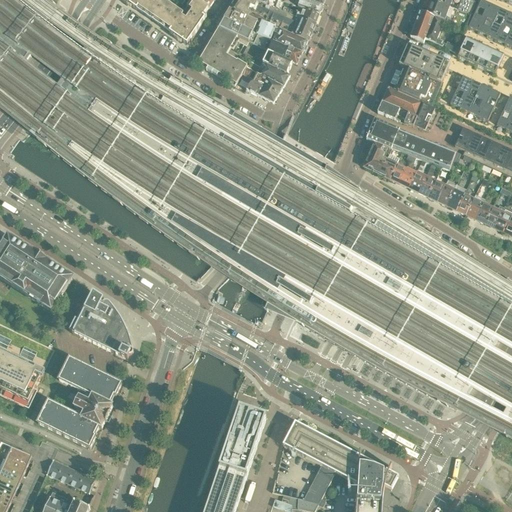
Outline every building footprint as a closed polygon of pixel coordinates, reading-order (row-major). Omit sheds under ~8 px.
[(137,11),(144,0),(120,0),(128,5),(137,11)] [(144,0),(137,11),(145,17),(157,1),(155,0),(144,0)] [(193,0),(192,0),(181,17),(169,34),(187,46),(205,19),(203,18),(208,10),(193,0)] [(193,0),(208,10),(214,2),(212,0),(193,0)] [(237,0),(230,10),(250,18),(258,4),(280,13),(283,6),(285,7),(286,5),(276,1),(273,0),(237,0)] [(275,0),(276,1),(286,5),(294,8),(299,9),(319,17),(320,14),(322,14),(323,11),(322,9),(323,7),(302,0),(275,0)] [(433,0),(428,16),(444,23),(465,32),(476,0),(433,0)] [(501,78),(508,81),(511,83),(511,0),(481,0),(468,29),(469,29),(461,45),(463,46),(457,58),(460,60),(501,78)] [(145,17),(153,22),(165,6),(157,1),(145,17)] [(250,18),(269,26),(304,42),(308,43),(309,40),(310,40),(312,37),(311,35),(312,33),(314,32),(315,29),(314,28),(315,27),(282,13),(280,13),(258,4),(250,18)] [(153,22),(161,28),(173,12),(165,6),(153,22)] [(282,13),(315,27),(316,25),(319,17),(299,9),(297,13),(284,8),(282,13)] [(230,10),(225,18),(261,36),(263,37),(269,26),(250,18),(230,10)] [(161,28),(169,34),(181,17),(173,12),(161,28)] [(444,23),(428,16),(420,12),(410,39),(411,39),(423,44),(425,41),(436,46),(455,54),(457,48),(447,44),(446,45),(442,44),(443,42),(440,41),(440,42),(437,41),(444,23)] [(224,20),(219,29),(249,44),(256,47),(261,36),(225,18),(224,20)] [(269,26),(263,37),(288,48),(288,49),(289,47),(303,53),(306,46),(308,43),(304,42),(269,26)] [(219,75),(236,86),(242,76),(246,69),(251,72),(257,75),(283,89),(290,78),(287,76),(263,64),(261,68),(250,62),(247,68),(227,56),(236,41),(247,48),(249,44),(219,29),(208,48),(199,63),(208,69),(206,72),(207,72),(211,74),(211,75),(212,75),(217,78),(219,75)] [(115,67),(116,67),(124,54),(125,54),(125,53),(122,51),(122,52),(121,51),(121,50),(118,48),(113,45),(112,45),(112,44),(104,39),(103,38),(98,36),(98,37),(90,48),(89,50),(92,52),(100,57),(106,61),(111,65),(115,67)] [(288,48),(263,37),(261,36),(256,47),(268,52),(292,64),(297,66),(303,53),(289,47),(288,49),(288,48)] [(405,70),(424,78),(441,85),(450,65),(408,47),(399,67),(405,69),(405,70)] [(263,64),(287,76),(292,64),(268,52),(263,64)] [(242,158),(236,171),(250,179),(253,172),(254,168),(258,160),(261,151),(262,149),(265,142),(267,139),(269,134),(269,133),(266,131),(261,128),(260,127),(258,126),(251,122),(250,122),(250,121),(242,116),(242,117),(240,116),(241,116),(232,111),(232,112),(231,114),(231,115),(231,114),(230,115),(224,112),(227,108),(223,105),(222,106),(221,105),(213,100),(212,99),(203,94),(203,95),(202,94),(202,93),(200,92),(194,89),(193,89),(192,88),(193,88),(190,86),(184,83),(183,83),(174,78),(173,77),(172,77),(170,79),(170,81),(168,80),(169,80),(164,77),(160,75),(159,74),(151,69),(150,69),(149,69),(150,68),(141,63),(140,63),(140,62),(132,57),(132,58),(131,57),(130,57),(131,56),(125,53),(125,54),(124,54),(116,67),(116,68),(126,74),(139,82),(144,85),(148,87),(153,90),(158,93),(164,97),(165,97),(164,98),(162,102),(161,104),(165,106),(175,112),(176,113),(180,115),(184,117),(189,120),(190,120),(189,121),(191,122),(193,123),(199,126),(203,128),(209,132),(212,134),(216,136),(218,137),(232,145),(234,146),(233,146),(234,147),(236,148),(239,150),(242,152),(243,152),(244,153),(242,158)] [(243,77),(246,77),(248,78),(251,72),(246,69),(242,76),(244,76),(243,77)] [(397,89),(396,92),(423,104),(431,108),(441,85),(424,78),(405,70),(404,73),(402,73),(396,88),(397,89)] [(262,88),(258,97),(273,105),(283,89),(257,75),(253,83),(252,83),(262,88)] [(450,105),(459,109),(472,82),(463,78),(450,105)] [(459,109),(468,114),(481,86),(472,82),(459,109)] [(247,92),(258,97),(262,88),(252,83),(247,92)] [(468,114),(477,118),(490,90),(481,86),(468,114)] [(382,104),(409,116),(417,120),(423,104),(396,92),(395,91),(389,88),(382,104)] [(490,90),(477,118),(488,123),(500,95),(490,90)] [(497,127),(505,131),(511,116),(511,100),(509,99),(497,127)] [(393,122),(404,126),(409,116),(382,104),(377,115),(393,122)] [(431,109),(431,108),(423,104),(417,120),(414,128),(425,132),(435,111),(431,109)] [(404,126),(413,129),(414,128),(417,120),(409,116),(404,126)] [(426,163),(432,166),(436,167),(449,172),(451,167),(454,158),(456,153),(450,151),(404,133),(386,125),(375,121),(366,141),(374,144),(392,150),(408,157),(412,158),(416,159),(422,162),(426,163)] [(464,152),(465,153),(473,135),(463,130),(455,148),(464,152)] [(462,157),(473,162),(483,139),(473,135),(465,153),(464,152),(462,157)] [(473,162),(483,166),(493,144),(483,139),(473,162)] [(389,155),(392,150),(374,144),(363,169),(380,177),(389,155)] [(483,166),(492,171),(503,148),(493,144),(483,166)] [(492,171),(502,175),(511,153),(511,152),(503,148),(492,171)] [(511,153),(502,175),(511,179),(511,153)] [(380,177),(390,182),(397,166),(400,160),(389,155),(380,177)] [(390,182),(399,186),(406,171),(397,166),(390,182)] [(419,195),(428,199),(436,182),(430,179),(436,167),(432,166),(426,178),(419,195)] [(399,186),(409,190),(416,174),(407,170),(406,171),(399,186)] [(250,179),(236,171),(229,188),(243,195),(246,187),(249,181),(250,179)] [(409,190),(419,195),(426,178),(417,173),(416,174),(409,190)] [(479,178),(473,175),(471,181),(476,183),(479,178)] [(428,199),(438,204),(445,187),(436,182),(428,199)] [(438,204),(447,208),(457,186),(448,182),(445,187),(438,204)] [(447,208),(456,213),(466,192),(466,190),(457,186),(447,208)] [(345,210),(352,214),(352,213),(375,227),(376,226),(377,225),(378,222),(378,221),(379,220),(380,217),(382,215),(384,211),(386,207),(387,207),(387,206),(385,205),(384,205),(384,204),(376,199),(376,200),(374,199),(366,194),(362,192),(361,191),(362,190),(361,190),(361,191),(360,191),(356,188),(355,188),(355,189),(353,192),(353,193),(350,200),(349,202),(348,205),(347,206),(346,209),(346,210),(345,210)] [(509,198),(509,197),(511,193),(502,189),(500,194),(509,198)] [(456,213),(466,217),(474,200),(468,197),(470,194),(466,192),(456,213)] [(208,236),(221,244),(225,236),(228,228),(233,218),(236,210),(240,201),(227,194),(227,193),(226,195),(225,196),(223,201),(221,206),(218,213),(213,226),(208,236)] [(466,217),(476,222),(484,205),(474,200),(466,217)] [(476,222),(485,226),(493,209),(484,205),(476,222)] [(485,226),(494,230),(504,209),(500,208),(498,211),(493,209),(485,226)] [(511,211),(504,208),(504,209),(494,230),(504,235),(511,218),(511,216),(511,211)] [(386,218),(384,222),(379,220),(378,221),(378,222),(377,225),(376,226),(376,227),(370,237),(360,256),(346,281),(331,307),(324,319),(323,322),(323,323),(317,332),(316,333),(317,333),(317,334),(316,334),(324,339),(325,338),(326,339),(327,340),(328,341),(330,341),(333,343),(334,344),(335,344),(336,345),(337,345),(338,346),(339,346),(340,347),(343,349),(345,350),(347,351),(349,352),(351,354),(353,355),(355,356),(357,357),(365,362),(367,363),(375,368),(376,367),(377,368),(377,369),(386,373),(387,373),(388,374),(387,374),(396,379),(398,379),(398,380),(406,384),(408,385),(417,390),(418,390),(418,391),(427,395),(429,396),(437,401),(437,400),(439,401),(448,406),(450,407),(455,409),(456,410),(463,400),(464,399),(467,395),(472,387),(473,386),(474,384),(475,383),(480,374),(483,370),(487,361),(490,357),(493,350),(495,348),(497,343),(502,335),(504,330),(509,322),(511,317),(511,316),(511,299),(507,296),(501,293),(491,286),(498,275),(498,274),(489,269),(489,270),(488,269),(488,268),(480,263),(480,264),(479,263),(471,258),(470,258),(469,257),(461,252),(460,251),(452,246),(451,246),(450,245),(442,240),(441,240),(432,235),(431,234),(432,234),(423,228),(423,229),(422,228),(415,223),(415,224),(414,224),(414,225),(413,226),(413,227),(413,228),(412,228),(411,230),(409,233),(409,234),(409,235),(408,235),(408,234),(392,225),(392,224),(393,220),(396,214),(396,213),(397,212),(395,211),(393,211),(394,210),(391,209),(390,210),(389,214),(388,214),(386,218)] [(307,300),(304,308),(324,319),(331,307),(346,281),(360,256),(370,237),(376,227),(376,226),(352,213),(352,214),(345,210),(336,231),(327,254),(324,260),(319,272),(310,292),(307,300)] [(414,223),(412,222),(413,222),(404,217),(403,216),(400,214),(397,212),(396,213),(396,214),(393,220),(392,224),(392,225),(408,234),(408,235),(409,235),(409,234),(409,233),(411,230),(412,228),(413,228),(413,227),(413,226),(414,225),(414,224),(415,224),(415,223),(414,223)] [(48,263),(37,255),(35,254),(34,255),(8,239),(8,240),(7,241),(8,241),(0,252),(0,279),(30,299),(51,313),(71,282),(72,282),(72,281),(73,281),(47,264),(48,263)] [(199,259),(203,262),(210,267),(211,267),(211,266),(212,265),(215,258),(216,256),(217,253),(219,250),(219,249),(206,241),(204,246),(202,251),(200,256),(199,259)] [(511,299),(511,283),(508,281),(507,280),(499,275),(498,275),(491,286),(501,293),(507,296),(511,299)] [(73,335),(128,362),(133,352),(133,351),(130,342),(129,338),(128,335),(126,331),(125,327),(123,324),(121,320),(119,317),(117,314),(114,311),(113,309),(109,304),(92,293),(91,294),(92,295),(85,310),(81,308),(75,321),(69,332),(73,334),(73,335)] [(196,321),(191,335),(187,346),(188,347),(196,349),(197,350),(199,350),(206,353),(207,353),(209,347),(210,344),(220,313),(222,308),(222,307),(218,305),(216,304),(214,303),(212,302),(204,298),(203,299),(200,307),(196,320),(196,321)] [(316,334),(317,334),(317,333),(316,333),(317,332),(323,323),(323,322),(324,319),(304,308),(300,316),(298,322),(297,322),(298,323),(299,323),(300,324),(302,325),(303,325),(304,326),(304,327),(305,327),(306,328),(314,333),(315,332),(316,333),(316,334)] [(223,361),(226,362),(241,319),(238,317),(223,361)] [(0,396),(29,410),(38,392),(35,391),(55,351),(0,324),(0,396)] [(115,398),(121,386),(70,360),(59,382),(87,396),(84,401),(79,399),(74,409),(79,411),(76,417),(48,403),(38,425),(90,450),(96,438),(95,437),(99,429),(102,430),(105,423),(106,424),(111,415),(109,414),(113,407),(110,406),(114,397),(115,398)] [(236,511),(237,508),(251,468),(261,438),(267,420),(254,416),(240,411),(232,434),(223,460),(214,486),(205,511),(236,511)] [(356,499),(356,501),(368,501),(368,496),(372,496),(373,487),(380,488),(384,490),(385,488),(391,492),(399,478),(379,468),(378,467),(360,458),(359,457),(347,451),(346,450),(346,451),(334,445),(335,444),(333,444),(322,438),(321,437),(309,431),(308,430),(308,431),(296,425),(296,424),(295,424),(295,425),(284,446),(283,447),(321,467),(303,502),(319,506),(321,501),(335,475),(357,486),(357,489),(357,495),(356,499)] [(53,460),(58,449),(42,442),(40,446),(5,431),(0,429),(0,511),(30,511),(47,478),(46,477),(52,462),(53,462),(54,463),(55,460),(53,460)] [(47,477),(58,482),(64,467),(54,463),(53,462),(53,463),(47,476),(46,477),(47,477)] [(58,482),(68,486),(74,472),(64,467),(58,482)] [(68,486),(79,491),(85,477),(74,472),(68,486)] [(85,477),(79,491),(89,495),(89,496),(90,496),(90,495),(95,482),(96,482),(96,481),(95,481),(85,477)] [(368,501),(356,501),(356,508),(355,511),(381,511),(382,508),(383,501),(383,495),(384,490),(380,488),(373,487),(372,496),(368,496),(368,501)] [(88,511),(89,511),(90,510),(89,509),(89,510),(75,504),(75,503),(74,503),(52,494),(44,511),(88,511)] [(292,507),(291,511),(302,511),(303,511),(315,511),(318,507),(319,506),(303,502),(290,499),(289,499),(287,505),(292,507)] [(285,511),(291,511),(292,507),(287,505),(275,501),(273,508),(285,511)]
